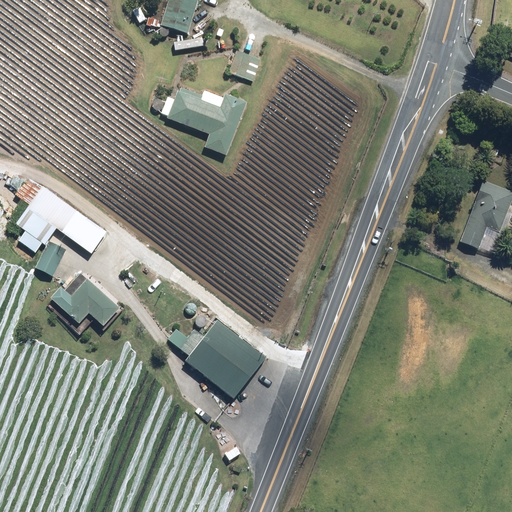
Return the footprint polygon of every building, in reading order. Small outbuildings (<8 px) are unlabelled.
[(170,0),(163,26),(189,34),(199,0),(170,0)] [(141,7),(132,11),(139,24),(148,20),(141,7)] [(154,10),(151,17),(159,19),(161,12),(154,10)] [(160,20),(150,17),(148,25),(152,26),(158,27),(160,20)] [(204,38),(173,42),(175,51),(205,47),(204,38)] [(254,82),(262,58),(238,51),(230,75),(254,82)] [(249,103),(227,94),(225,98),(205,90),(204,95),(181,86),(175,101),(169,99),(163,114),(169,116),(169,118),(207,133),(211,134),(206,147),(229,155),(249,103)] [(511,205),(511,189),(485,180),(461,242),(480,249),(489,227),(502,232),(511,205)] [(47,245),(59,228),(94,254),(109,232),(45,186),(30,206),(17,224),(47,245)] [(55,276),(68,250),(59,245),(50,241),(37,268),(46,272),(55,276)] [(82,324),(91,313),(106,326),(122,308),(89,279),(73,296),(62,287),(53,298),(82,324)] [(181,348),(191,356),(187,361),(236,399),(254,377),(268,358),(220,320),(206,337),(196,329),(181,348)]
